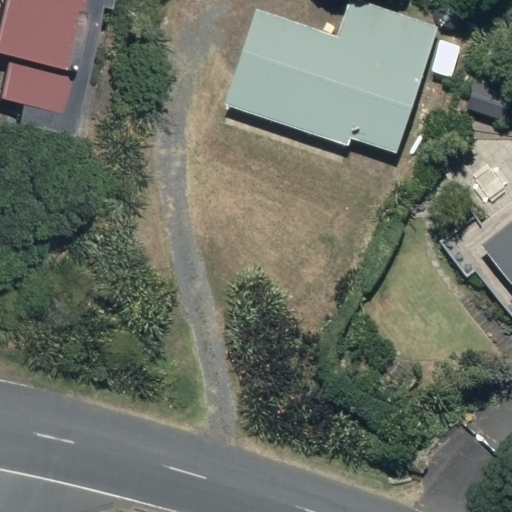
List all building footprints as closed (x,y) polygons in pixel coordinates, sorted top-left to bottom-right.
[(65,123),(97,0),(15,0),(0,59),(0,83),(17,87),(12,109),(65,123)] [(225,107),(346,145),(348,137),(397,152),(436,28),(354,2),(343,37),(256,9),(225,107)] [(434,43),(427,71),(450,79),(458,50),(434,43)] [(463,109),(503,121),(511,95),(470,82),(463,109)] [(511,221),(482,245),(511,283),(511,221)]
